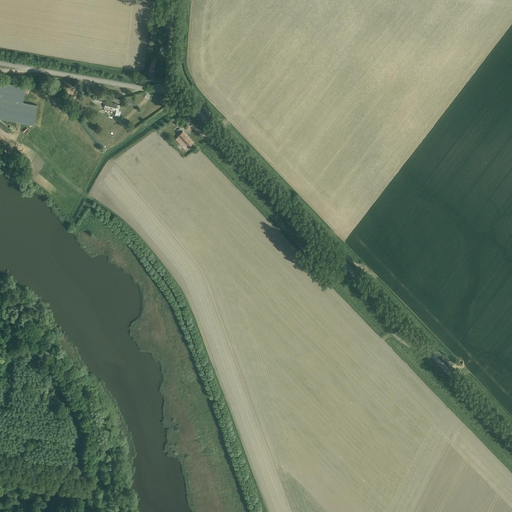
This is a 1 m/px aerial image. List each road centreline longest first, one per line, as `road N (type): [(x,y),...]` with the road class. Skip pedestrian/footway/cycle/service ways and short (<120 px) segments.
road 1 (unclassified): [(511,437),(174,89)]
road 2 (unclassified): [(174,89),(0,63)]
